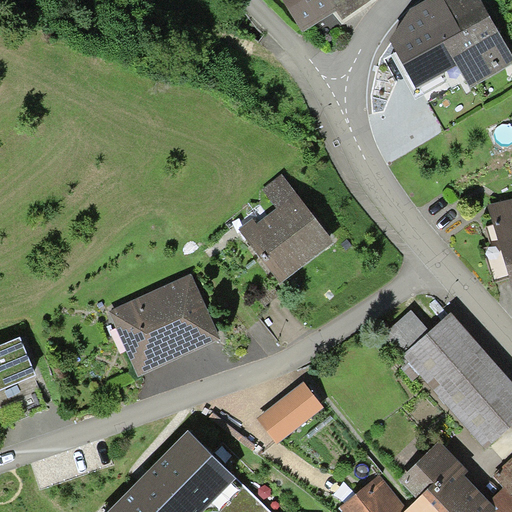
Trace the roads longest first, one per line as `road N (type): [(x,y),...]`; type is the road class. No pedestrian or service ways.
road 1 (residential): [(0,461),(264,368),(448,265)]
road 2 (residential): [(345,111),(375,183),(448,265)]
road 3 (residential): [(241,0),(345,111)]
road 4 (residential): [(393,0),(356,49),(345,111)]
